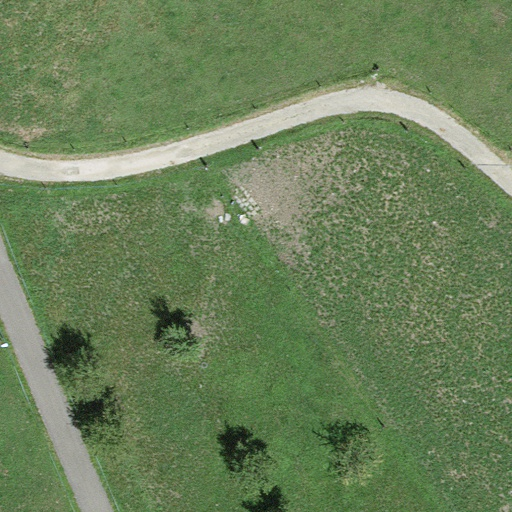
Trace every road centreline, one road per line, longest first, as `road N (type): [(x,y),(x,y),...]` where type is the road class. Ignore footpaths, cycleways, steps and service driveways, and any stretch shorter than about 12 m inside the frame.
road 1 (track): [(0,161),(97,167),(195,149),(342,103),(407,105),(511,182)]
road 2 (residential): [(0,285),(87,511)]
